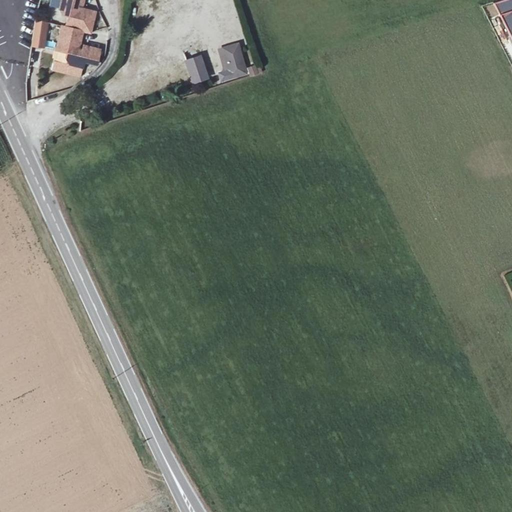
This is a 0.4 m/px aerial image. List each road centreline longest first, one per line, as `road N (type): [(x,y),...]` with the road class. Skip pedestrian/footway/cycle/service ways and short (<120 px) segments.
road 1 (secondary): [(156,442),(8,118)]
road 2 (residential): [(109,0),(106,65),(86,83),(8,118)]
